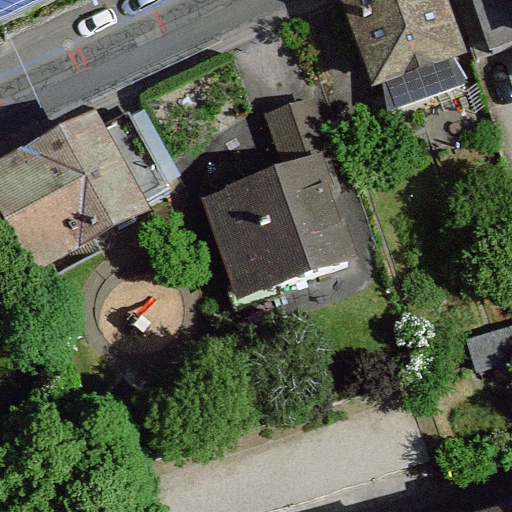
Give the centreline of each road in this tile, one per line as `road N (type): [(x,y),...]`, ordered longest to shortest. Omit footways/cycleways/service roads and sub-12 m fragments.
road 1 (motorway): [(292,511),(0,443)]
road 2 (tertiary): [(225,0),(0,102)]
